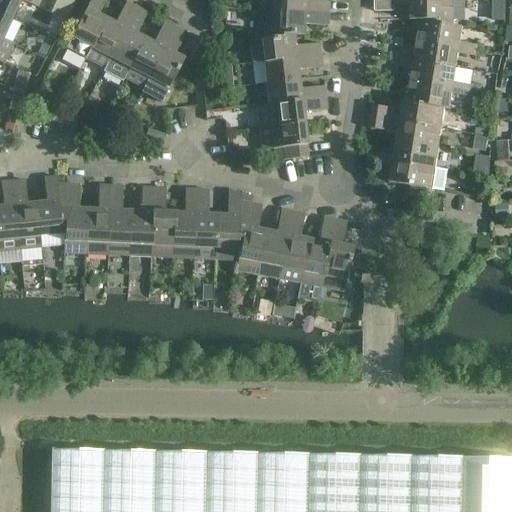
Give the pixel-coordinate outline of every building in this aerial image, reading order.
[(21,0),(20,0),(0,0),(0,14),(12,20),(21,0)] [(65,50),(85,60),(106,20),(98,15),(105,0),(84,0),(81,6),(86,9),(83,17),(78,24),(71,38),(65,50)] [(304,0),(271,0),(271,12),(328,14),(329,2),(305,1),(304,0)] [(454,27),(454,0),(411,0),(411,6),(410,21),(420,21),(454,27)] [(104,70),(111,59),(137,8),(126,3),(115,24),(106,20),(85,60),(104,70)] [(111,59),(130,69),(145,39),(136,35),(147,14),(137,8),(111,59)] [(270,40),(294,38),(294,36),(303,36),(304,25),(328,26),(328,14),(271,12),(258,12),(257,41),(270,39),(270,40)] [(12,20),(0,14),(0,38),(2,39),(12,20)] [(78,24),(83,17),(77,14),(73,22),(78,24)] [(463,28),(454,27),(420,21),(417,42),(460,49),(459,55),(467,56),(469,45),(460,43),(463,28)] [(149,78),(175,28),(164,23),(153,44),(145,39),(130,69),(124,79),(143,89),(149,78)] [(175,28),(149,78),(143,89),(163,99),(169,89),(184,60),(175,55),(186,33),(175,28)] [(0,63),(4,65),(14,45),(2,39),(0,38),(0,63)] [(270,39),(257,41),(248,42),(251,64),(264,63),(320,56),(319,44),(295,47),(294,38),(270,40),(270,39)] [(456,69),(459,55),(460,49),(417,42),(414,62),(456,69)] [(42,44),(38,54),(45,57),(49,48),(42,44)] [(469,45),(467,56),(476,57),(477,52),(477,46),(469,45)] [(230,54),(218,55),(219,68),(231,67),(230,54)] [(266,84),(299,81),(298,71),(322,68),(320,56),(264,63),(266,84)] [(454,84),(456,69),(414,62),(411,82),(453,89),(452,95),(461,96),(462,85),(454,84)] [(220,72),(221,88),(233,87),(231,67),(219,68),(220,72)] [(24,92),(29,75),(18,72),(13,89),(24,92)] [(299,81),(266,84),(269,106),(325,99),(324,87),(300,90),(299,81)] [(445,109),(450,110),(452,95),(453,89),(411,82),(408,102),(408,103),(445,109)] [(462,85),(461,96),(469,98),(470,92),(471,86),(462,85)] [(18,113),(23,93),(14,91),(8,111),(18,113)] [(325,99),(269,106),(256,107),(258,129),(304,123),(303,114),(327,111),(325,99)] [(508,114),(508,100),(499,101),(499,114),(508,114)] [(408,103),(408,102),(403,101),(400,117),(395,116),(396,110),(372,106),(370,118),(442,129),(445,109),(408,103)] [(96,124),(101,116),(87,109),(83,117),(96,124)] [(61,110),(53,124),(71,127),(72,128),(78,118),(61,110)] [(114,118),(105,114),(99,126),(108,130),(114,118)] [(12,131),(16,119),(8,117),(4,129),(12,131)] [(399,128),(396,142),(439,149),(442,129),(370,118),(369,129),(392,133),(393,127),(399,128)] [(304,123),(258,129),(261,151),(283,149),(284,161),(308,158),(304,123)] [(159,133),(155,147),(161,149),(162,147),(165,135),(159,133)] [(476,137),(473,150),(485,152),(488,140),(476,137)] [(394,157),(387,156),(385,167),(392,168),(393,163),(436,169),(439,149),(396,142),(394,157)] [(385,167),(387,156),(378,155),(377,166),(385,167)] [(434,203),(435,190),(444,192),(447,171),(436,169),(393,163),(392,168),(390,184),(411,187),(409,199),(434,203)] [(507,181),(506,169),(496,170),(497,181),(507,181)] [(57,185),(57,178),(44,179),(46,203),(37,204),(40,237),(61,234),(57,196),(58,196),(57,185)] [(41,248),(40,237),(37,204),(27,205),(25,181),(13,182),(20,250),(41,248)] [(0,207),(0,252),(20,250),(13,182),(1,183),(3,207),(0,207)] [(86,256),(88,210),(78,210),(79,186),(57,185),(58,196),(57,196),(61,234),(64,234),(63,255),(86,256)] [(107,257),(111,187),(99,187),(98,211),(88,210),(86,256),(107,257)] [(129,258),(131,212),(122,212),(123,188),(111,187),(107,257),(129,258)] [(151,259),(154,189),(142,189),(141,213),(131,212),(129,258),(151,259)] [(154,189),(151,259),(172,260),(174,214),(165,214),(166,190),(154,189)] [(194,261),(197,191),(185,190),(184,214),(174,214),(172,260),(194,261)] [(197,191),(194,261),(215,262),(217,216),(208,215),(209,192),(197,191)] [(240,202),(241,202),(241,193),(228,192),(227,216),(217,216),(215,262),(237,263),(239,211),(240,211),(240,202)] [(258,277),(267,232),(257,230),(262,206),(241,202),(240,202),(240,211),(239,211),(237,263),(234,273),(258,277)] [(497,205),(498,218),(508,217),(507,205),(497,205)] [(279,281),(293,213),(281,210),(276,234),(267,232),(258,277),(279,281)] [(300,286),(309,240),(300,239),(304,215),(293,213),(279,281),(300,286)] [(321,290),(335,221),(323,219),(319,242),(309,240),(300,286),(321,290)] [(335,221),(321,290),(344,294),(349,267),(352,253),(353,249),(342,247),(347,223),(335,221)] [(363,270),(366,256),(357,254),(352,253),(349,267),(354,268),(363,270)] [(511,511),(511,462),(50,454),(48,511),(511,511)]
